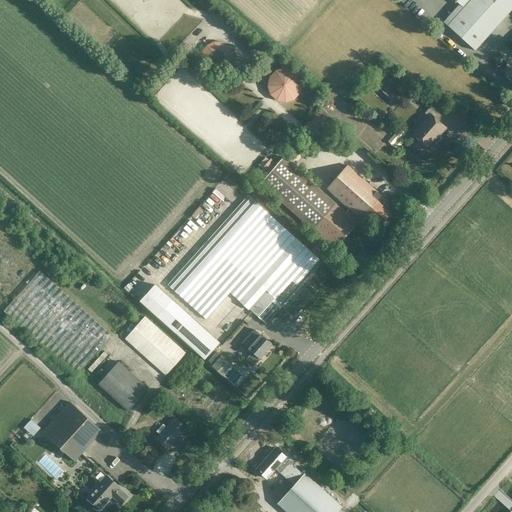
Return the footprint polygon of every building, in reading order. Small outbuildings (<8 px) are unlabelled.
[(511,0),(453,0),(463,8),(447,26),(474,50),(511,7),(511,0)] [(230,58),(230,56),(230,53),(229,51),(228,49),(226,46),(225,45),(223,44),(220,43),(218,42),(215,42),(213,43),(211,44),(208,46),(206,48),(205,50),(204,53),(204,55),(204,58),(205,61),(206,63),(208,65),(209,66),(212,68),(214,69),(217,69),(219,69),(222,68),(225,66),(226,65),(228,63),(229,61),(230,58)] [(275,101),(293,100),(301,87),(293,72),(275,72),(266,87),(275,101)] [(439,135),(446,128),(439,122),(444,116),(432,105),(424,113),(430,118),(423,126),(421,125),(413,134),(427,147),(436,137),(435,137),(438,133),(439,135)] [(319,140),(332,126),(317,113),(304,127),(319,140)] [(399,128),(388,142),(397,150),(405,141),(400,137),(404,132),(399,128)] [(296,164),(313,145),(305,137),(288,156),(296,164)] [(260,183),(335,249),(358,224),(283,158),(277,165),(270,160),(261,170),(257,166),(250,174),(260,183)] [(379,226),(390,213),(377,201),(381,196),(347,165),(327,188),(361,219),(366,214),(379,226)] [(212,194),(221,199),(224,194),(215,189),(212,194)] [(325,264),(249,196),(168,285),(216,328),(232,310),(241,318),(250,309),(267,324),(283,306),(285,308),(325,264)] [(75,376),(112,335),(40,270),(3,311),(75,376)] [(155,284),(140,300),(158,316),(205,359),(219,343),(173,300),(155,284)] [(307,285),(286,309),(293,316),(315,292),(307,285)] [(125,339),(128,342),(166,376),(186,353),(145,316),(125,339)] [(255,330),(243,343),(253,353),(246,361),(246,362),(252,367),(253,367),(272,345),(255,330)] [(217,351),(208,361),(213,365),(221,355),(217,351)] [(222,375),(232,365),(221,356),(212,366),(222,375)] [(98,384),(128,411),(149,388),(119,361),(98,384)] [(69,402),(42,432),(74,461),(101,431),(69,402)] [(34,435),(41,426),(32,418),(24,426),(34,435)] [(167,449),(186,428),(175,418),(166,428),(163,425),(157,431),(160,434),(156,439),(167,449)] [(286,511),(337,511),(342,507),(305,474),(304,475),(294,466),(293,466),(285,459),(286,458),(275,449),(257,469),(267,479),(276,469),(284,477),(284,476),(294,485),(277,504),(286,511)] [(120,487),(106,475),(86,497),(100,509),(112,496),(121,504),(129,496),(119,488),(120,487)] [(72,492),(76,488),(71,483),(67,488),(72,492)] [(8,508),(12,502),(7,497),(2,502),(8,508)]
